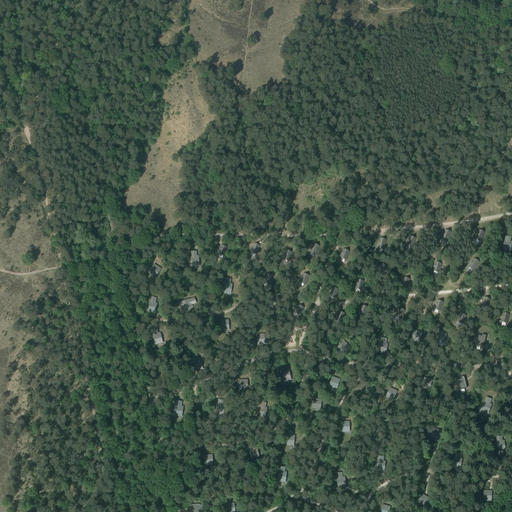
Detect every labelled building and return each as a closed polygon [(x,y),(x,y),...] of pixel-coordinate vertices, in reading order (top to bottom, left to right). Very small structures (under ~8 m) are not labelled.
[(447,241),(451,232),(445,230),(442,239),(447,241)] [(480,241),(484,232),(479,230),(475,239),(480,241)] [(411,248),(415,238),(410,236),(406,246),(411,248)] [(511,241),(510,242),(510,236),(505,236),(505,241),(503,241),(503,251),(507,252),(507,249),(511,249),(511,244),(511,241)] [(257,255),(260,245),(254,244),(251,253),(257,255)] [(315,255),(319,246),(314,244),(310,253),(315,255)] [(224,257),(228,247),(222,245),(218,254),(224,257)] [(346,260),(349,251),(344,249),(340,258),(346,260)] [(289,262),(292,252),(286,250),(283,259),(289,262)] [(197,256),(197,251),(191,251),(191,256),(190,256),(191,267),(195,267),(195,264),(199,264),(199,256),(197,256)] [(473,270),(479,262),(474,259),(469,267),(473,270)] [(157,275),(161,269),(154,264),(148,273),(152,276),(154,273),(157,275)] [(305,285),(310,276),(303,273),(300,282),(305,285)] [(269,286),(273,276),(267,274),(263,283),(269,286)] [(230,284),(231,279),(225,278),(224,283),(222,293),(227,294),(227,291),(231,292),(232,284),(230,284)] [(406,288),(409,280),(404,278),(401,286),(406,288)] [(335,298),(338,290),(333,288),(330,297),(335,298)] [(278,305),(282,296),(276,293),(272,302),(278,305)] [(155,303),(156,298),(151,297),(150,301),(149,301),(147,311),(151,313),(152,310),(156,311),(157,303),(155,303)] [(196,303),(194,298),(190,300),(189,299),(180,302),(181,307),(184,306),(185,310),(193,307),(192,305),(196,303)] [(487,308),(490,299),(485,298),(482,306),(487,308)] [(439,311),(443,302),(438,300),(434,309),(439,311)] [(300,317),(304,307),(298,305),(294,314),(300,317)] [(365,316),(367,307),(362,306),(359,314),(365,316)] [(400,319),(404,311),(399,308),(396,316),(400,319)] [(341,323),(345,314),(340,312),(336,321),(341,323)] [(462,324),(466,316),(461,313),(457,321),(462,324)] [(221,331),(225,331),(225,328),(229,328),(229,320),(220,321),(221,331)] [(420,340),(422,333),(414,330),(410,340),(415,342),(416,339),(420,340)] [(155,345),(159,344),(159,341),(162,340),(160,333),(152,335),(155,345)] [(257,345),(262,345),(261,342),(265,342),(264,334),(256,335),(257,345)] [(485,343),(486,336),(478,334),(475,344),(480,345),(481,342),(485,343)] [(440,335),(437,345),(444,347),(446,338),(444,337),(445,336),(440,335)] [(386,344),(387,339),(381,337),(380,342),(377,352),(382,354),(382,351),(386,351),(388,344),(386,344)] [(345,352),(350,346),(344,341),(336,348),(340,351),(342,349),(345,352)] [(199,360),(198,355),(192,356),(193,361),(192,361),(195,371),(199,370),(198,368),(202,367),(200,359),(199,360)] [(283,382),(287,381),(287,378),(291,378),(289,370),(281,372),(283,382)] [(338,387),(340,380),(332,377),(328,387),(333,388),(334,386),(338,387)] [(430,387),(432,380),(424,378),(421,388),(426,389),(426,386),(430,387)] [(244,391),(244,388),(248,387),(247,380),(239,380),(239,391),(244,391)] [(394,398),(398,392),(390,388),(385,397),(389,399),(391,396),(394,398)] [(490,404),(491,399),(486,397),(484,402),(484,401),(480,411),(484,413),(485,410),(489,412),(492,405),(490,404)] [(321,407),(322,400),(314,398),(312,409),(316,409),(317,407),(321,407)] [(223,405),(224,400),(218,399),(217,404),(215,414),(220,415),(220,413),(224,413),(225,405),(223,405)] [(181,406),(182,401),(177,401),(176,406),(175,405),(174,416),(178,417),(178,414),(182,415),(183,407),(181,406)] [(265,408),(266,403),(261,402),(260,407),(259,406),(257,417),(261,417),(262,415),(266,416),(267,408),(265,408)] [(346,432),(345,429),(350,429),(349,422),(341,422),(341,432),(346,432)] [(438,438),(440,430),(433,428),(429,438),(434,439),(435,437),(438,438)] [(293,436),(293,431),(288,430),(287,435),(286,435),(285,445),(290,446),(290,443),(294,443),(295,436),(293,436)] [(502,441),(502,436),(496,436),(496,441),(497,452),(501,451),(501,448),(505,448),(504,440),(502,441)] [(251,460),(256,459),(255,456),(259,455),(257,448),(249,449),(251,460)] [(461,458),(462,453),(456,452),(455,457),(454,457),(451,467),(456,468),(456,465),(461,466),(462,459),(461,458)] [(205,466),(209,466),(209,463),(213,462),(213,455),(204,455),(205,466)] [(383,461),(384,457),(378,456),(378,461),(377,460),(376,471),(380,471),(381,469),(385,469),(385,461),(383,461)] [(285,472),(285,467),(279,466),(279,471),(278,471),(277,482),(281,482),(282,479),(286,480),(287,472),(285,472)] [(343,477),(342,472),(336,473),(337,478),(336,478),(338,489),(342,488),(342,485),(346,484),(345,477),(343,477)] [(492,499),(492,491),(483,490),(483,501),(487,501),(488,498),(492,499)] [(426,505),(430,499),(422,494),(417,503),(421,506),(423,503),(426,505)] [(226,511),(231,511),(235,511),(234,503),(225,504),(226,511)]
